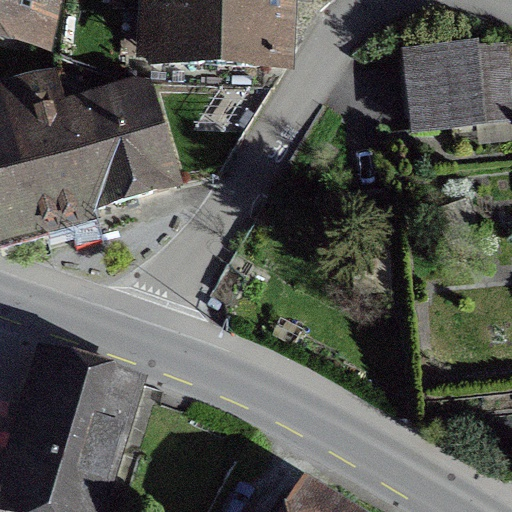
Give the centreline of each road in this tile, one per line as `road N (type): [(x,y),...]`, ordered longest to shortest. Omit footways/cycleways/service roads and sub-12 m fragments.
road 1 (residential): [(399,0),(349,36),(143,356)]
road 2 (tertiary): [(143,356),(276,410),(444,511)]
road 3 (tertiary): [(5,313),(143,356)]
